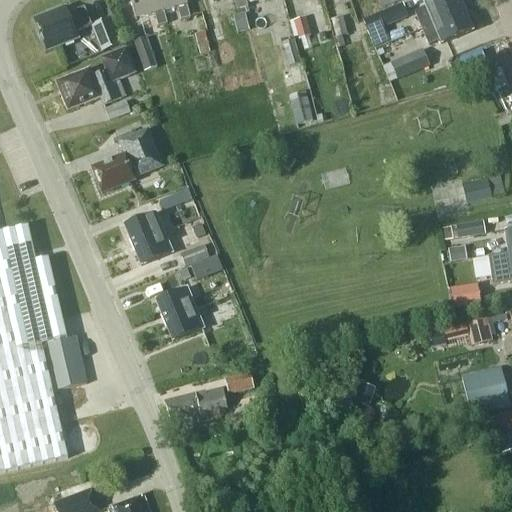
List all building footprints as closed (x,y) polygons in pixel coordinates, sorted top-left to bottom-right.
[(157,0),(132,0),(141,32),(164,26),(157,0)] [(181,0),(157,0),(164,26),(187,20),(181,0)] [(237,0),(213,0),(215,8),(238,2),(237,0)] [(421,31),(463,14),(457,0),(437,0),(424,6),(425,9),(414,14),(421,31)] [(376,28),(378,31),(407,18),(401,4),(358,23),(363,34),(376,28)] [(311,15),(295,21),(290,5),(273,11),(283,42),(316,30),(311,15)] [(91,27),(84,8),(67,15),(65,9),(33,22),(46,52),(77,39),(75,33),(91,27)] [(472,34),(463,14),(421,31),(428,47),(439,43),(441,47),(472,34)] [(91,27),(102,53),(120,46),(110,19),(91,27)] [(151,36),(138,41),(150,71),(163,66),(151,36)] [(282,44),(288,68),(300,64),(294,41),(282,44)] [(106,71),(91,77),(89,71),(57,84),(68,111),(83,104),(84,106),(100,100),(103,107),(125,98),(118,81),(135,74),(125,50),(101,60),(106,71)] [(382,67),(389,84),(429,67),(421,50),(382,67)] [(305,93),(289,97),(296,126),(312,121),(305,93)] [(104,110),(109,122),(130,114),(126,102),(104,110)] [(158,132),(150,136),(147,130),(118,142),(123,156),(91,169),(101,195),(134,181),(133,179),(162,167),(161,165),(170,161),(158,132)] [(509,195),(507,174),(496,175),(498,195),(509,195)] [(492,201),(488,182),(462,187),(466,207),(492,201)] [(179,206),(188,202),(183,191),(174,195),(179,206)] [(124,226),(132,247),(163,234),(154,214),(124,226)] [(485,235),(482,222),(442,229),(445,242),(485,235)] [(194,242),(206,237),(201,225),(189,230),(194,242)] [(0,477),(68,462),(53,396),(60,394),(62,405),(84,400),(81,388),(88,386),(77,340),(66,341),(47,259),(37,262),(29,228),(0,234),(0,477)] [(163,234),(132,247),(141,267),(171,254),(163,234)] [(180,255),(185,268),(208,258),(203,246),(180,255)] [(466,261),(464,247),(448,250),(450,264),(466,261)] [(511,254),(508,255),(489,259),(493,286),(511,283),(511,254)] [(220,271),(215,257),(190,267),(195,280),(220,271)] [(480,305),(478,295),(465,297),(463,286),(452,288),(449,289),(452,308),(452,310),(456,309),(480,305)] [(164,322),(194,309),(186,289),(155,302),(164,322)] [(203,330),(194,309),(164,322),(172,342),(203,330)] [(486,319),(466,325),(472,347),(492,342),(486,319)] [(456,339),(468,336),(465,324),(453,327),(456,339)] [(508,403),(501,370),(461,380),(469,412),(508,403)] [(224,380),(228,395),(253,389),(250,374),(224,380)] [(358,401),(374,407),(381,388),(364,382),(358,401)] [(195,395),(163,403),(170,420),(196,414),(198,425),(215,421),(213,413),(227,410),(222,389),(195,396),(195,395)] [(511,430),(511,418),(492,423),(495,435),(511,430)] [(511,452),(500,455),(508,485),(511,484),(511,452)] [(99,511),(92,492),(52,507),(53,511),(99,511)] [(370,511),(369,504),(365,505),(363,497),(347,501),(349,509),(347,509),(347,511),(370,511)] [(108,511),(148,511),(143,499),(108,511)]
